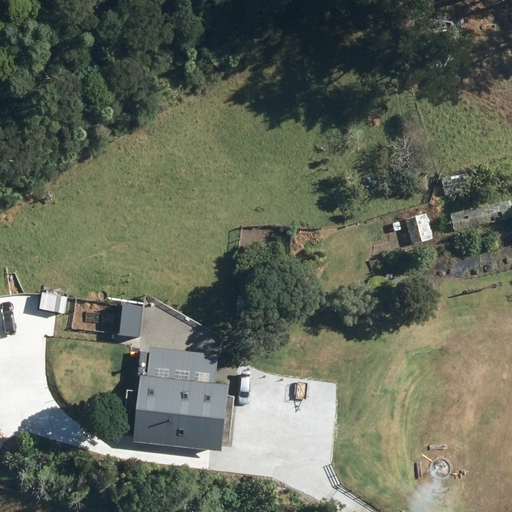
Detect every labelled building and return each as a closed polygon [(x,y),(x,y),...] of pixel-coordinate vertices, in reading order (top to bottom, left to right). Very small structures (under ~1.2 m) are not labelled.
[(469,174),(443,182),(448,200),(474,192),(469,174)] [(511,200),(451,215),(456,233),(511,220),(511,200)] [(428,215),(394,225),(396,234),(409,230),(414,245),(436,239),(428,215)] [(150,352),(146,442),(230,447),(235,356),(150,352)] [(0,385),(0,472),(34,456),(0,385)]
